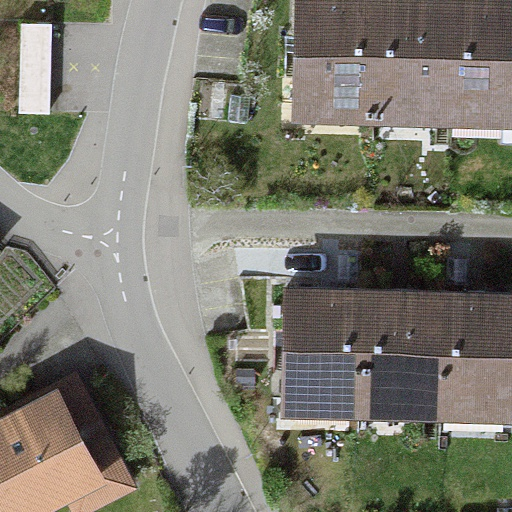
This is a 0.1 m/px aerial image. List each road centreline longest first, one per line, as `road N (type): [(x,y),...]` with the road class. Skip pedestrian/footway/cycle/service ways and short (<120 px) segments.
road 1 (residential): [(219,511),(128,301),(116,230)]
road 2 (residential): [(116,230),(139,95),(171,0)]
road 3 (unclassified): [(116,230),(59,232),(0,206)]
